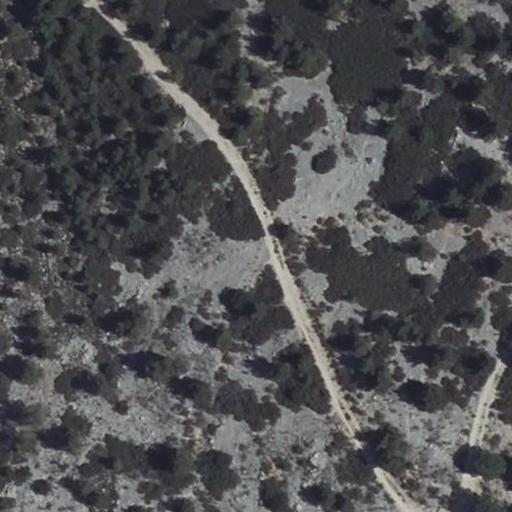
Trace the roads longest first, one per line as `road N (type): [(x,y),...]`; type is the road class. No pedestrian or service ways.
road 1 (track): [(96,0),(256,176),(292,288),(398,494),(418,511)]
road 2 (track): [(458,511),(511,363)]
